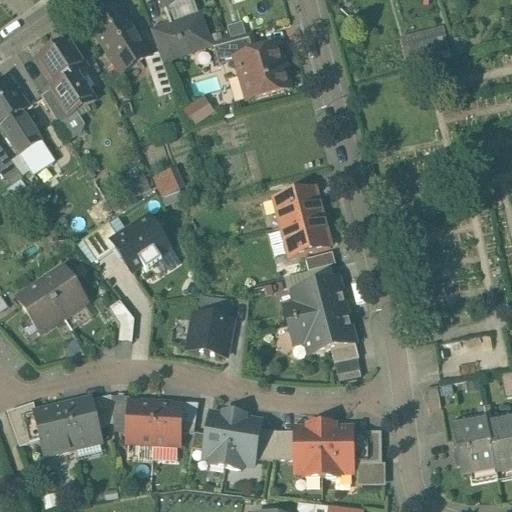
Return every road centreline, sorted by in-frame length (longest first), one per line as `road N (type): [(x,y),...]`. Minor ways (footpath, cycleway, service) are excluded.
road 1 (residential): [(400,397),(387,315),(305,0)]
road 2 (residential): [(0,397),(67,376),(120,372),(254,395),(400,397)]
road 3 (residential): [(0,397),(0,419),(34,511)]
road 4 (residential): [(426,511),(410,477),(400,397)]
